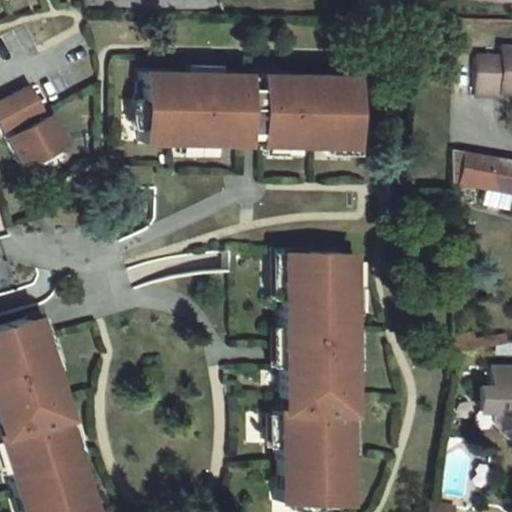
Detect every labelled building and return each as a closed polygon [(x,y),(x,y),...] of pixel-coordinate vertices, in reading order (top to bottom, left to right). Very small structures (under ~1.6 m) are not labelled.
[(0,0),(0,11),(15,4),(20,13),(27,9),(22,0),(0,0)] [(22,0),(27,9),(32,6),(28,0),(22,0)] [(111,0),(116,13),(159,0),(111,0)] [(15,4),(0,11),(0,22),(20,13),(15,4)] [(511,69),(498,70),(498,80),(473,80),(474,119),(498,119),(499,115),(511,114),(511,69)] [(196,98),(149,96),(148,124),(153,125),(153,152),(148,152),(148,166),(203,167),(203,159),(219,159),(219,167),(251,168),(251,167),(252,156),(266,157),(266,167),(266,168),(337,169),(338,161),(359,161),(359,125),(355,125),(356,100),(267,98),(267,100),(267,112),(252,112),(252,100),(252,98),(213,98),(213,102),(195,102),(196,98)] [(267,100),(252,100),(252,112),(267,112),(267,100)] [(36,112),(0,131),(0,134),(11,156),(17,153),(45,138),(49,136),(36,112)] [(45,138),(17,153),(20,159),(48,145),(45,138)] [(20,159),(15,162),(29,191),(38,186),(66,171),(71,168),(56,140),(48,145),(20,159)] [(266,157),(252,156),(251,167),(266,167),(266,157)] [(219,159),(203,159),(203,167),(219,167),(219,159)] [(66,171),(38,186),(43,194),(71,180),(66,171)] [(511,234),(511,182),(466,174),(460,205),(511,216),(511,221),(510,234),(511,234)] [(309,282),(289,282),(288,373),(296,373),(295,388),(287,388),(287,421),(298,421),(298,435),(287,435),(285,511),(354,511),(356,436),(354,436),(343,436),(343,422),(355,422),(356,422),(357,365),(350,365),(350,349),(357,349),(358,297),(351,298),(351,277),(309,276),(309,282)] [(43,341),(36,344),(42,363),(49,361),(43,341)] [(0,416),(0,417),(0,440),(2,447),(12,444),(17,458),(6,462),(21,511),(93,511),(72,441),(63,444),(59,431),(67,428),(68,428),(49,361),(42,363),(36,344),(0,354),(0,416)] [(296,373),(288,373),(287,388),(295,388),(296,373)] [(499,422),(499,433),(501,442),(508,450),(511,449),(511,383),(495,384),(495,405),(489,405),(490,416),(494,416),(499,422)] [(490,416),(489,405),(484,405),(485,432),(499,433),(499,422),(494,416),(490,416)] [(298,421),(287,421),(287,435),(298,435),(298,421)] [(355,422),(343,422),(343,436),(354,436),(355,422)] [(67,428),(59,431),(63,444),(71,441),(67,428)] [(12,444),(2,447),(6,462),(17,458),(12,444)]
